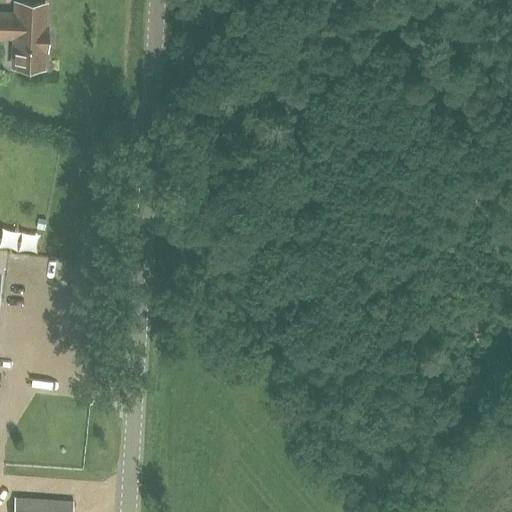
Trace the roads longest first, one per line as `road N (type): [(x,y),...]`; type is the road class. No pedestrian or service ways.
road 1 (secondary): [(130,511),(159,0)]
road 2 (track): [(511,160),(380,0)]
